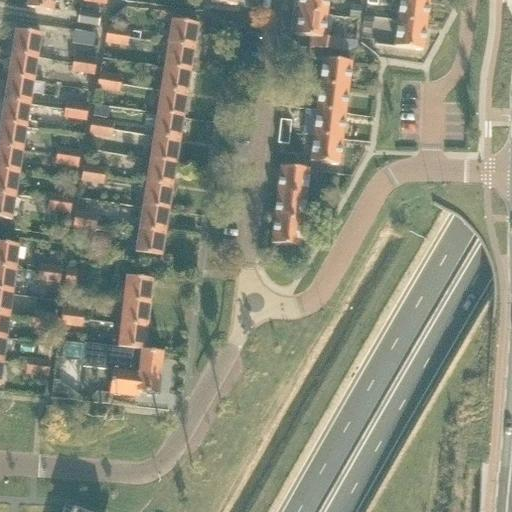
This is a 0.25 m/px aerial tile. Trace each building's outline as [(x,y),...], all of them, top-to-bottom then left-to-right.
[(52,12),(53,0),(27,0),(26,8),(52,12)] [(299,0),(298,14),(325,17),(326,0),(299,0)] [(368,0),(368,8),(375,8),(375,7),(378,7),(378,0),(368,0)] [(427,1),(419,0),(399,0),(397,23),(424,26),(427,1)] [(356,19),(357,9),(348,8),(346,18),(356,19)] [(97,28),(99,15),(79,12),(77,25),(97,28)] [(310,38),(309,48),(341,52),(342,41),(322,39),(325,17),(298,14),(295,36),(310,38)] [(363,18),(362,28),(373,29),(374,19),(363,18)] [(171,23),(168,46),(194,50),(198,27),(171,23)] [(424,26),(397,23),(394,48),(421,52),(424,26)] [(107,36),(129,39),(130,33),(108,29),(107,36)] [(12,56),(37,60),(41,37),(15,33),(12,56)] [(90,48),(92,36),(73,33),(71,45),(90,48)] [(128,46),(129,39),(107,36),(106,42),(128,46)] [(168,46),(164,69),(190,73),(194,50),(168,46)] [(347,53),(341,52),(309,48),(308,60),(322,61),(319,87),(346,90),(349,65),(345,64),(347,53)] [(8,79),(34,83),(37,60),(12,56),(8,79)] [(72,66),(94,69),(96,61),(73,57),(72,66)] [(93,78),(94,69),(72,66),(71,74),(93,78)] [(164,69),(160,92),(187,96),(190,73),(164,69)] [(96,83),(119,87),(120,78),(98,74),(96,83)] [(5,102),(30,106),(34,83),(8,79),(5,102)] [(118,95),(119,87),(96,83),(95,92),(118,95)] [(119,87),(118,95),(126,97),(128,88),(119,87)] [(346,90),(319,87),(316,112),(343,115),(346,90)] [(160,92),(157,115),(183,119),(187,96),(160,92)] [(113,106),(114,96),(98,94),(97,104),(113,106)] [(1,125),(27,129),(30,106),(5,102),(1,125)] [(66,104),(65,111),(87,114),(88,107),(66,104)] [(87,114),(65,111),(64,118),(86,121),(87,114)] [(343,115),(316,112),(313,137),(340,140),(343,115)] [(157,115),(153,138),(180,142),(183,119),(157,115)] [(92,121),(91,128),(113,131),(114,124),(92,121)] [(0,133),(0,148),(23,152),(27,129),(1,125),(0,133)] [(113,131),(91,128),(90,134),(112,138),(113,131)] [(340,140),(313,137),(310,163),(337,166),(340,140)] [(153,138),(150,161),(176,166),(180,142),(153,138)] [(0,172),(20,176),(23,152),(0,148),(0,172)] [(58,150),(57,156),(80,160),(81,154),(58,150)] [(80,160),(57,156),(56,163),(79,166),(80,160)] [(150,161),(146,185),(172,189),(176,166),(150,161)] [(85,167),(84,174),(106,178),(107,171),(85,167)] [(281,168),(278,194),(306,197),(309,172),(281,168)] [(0,196),(16,199),(20,176),(0,172),(0,196)] [(106,178),(84,174),(82,181),(104,185),(106,178)] [(146,185),(142,208),(169,212),(172,189),(146,185)] [(306,197),(278,194),(275,219),(302,222),(306,197)] [(50,195),(49,202),(72,206),(73,199),(50,195)] [(0,220),(13,222),(16,199),(0,196),(0,220)] [(72,206),(49,202),(48,209),(71,213),(72,206)] [(142,208),(139,231),(165,235),(169,212),(142,208)] [(77,214),(76,220),(109,226),(110,219),(77,214)] [(302,222),(275,219),(272,244),(299,248),(302,222)] [(109,226),(76,220),(75,227),(110,232),(111,227),(109,226)] [(165,235),(139,231),(135,254),(161,258),(165,235)] [(0,268),(16,271),(20,248),(0,244),(0,268)] [(100,256),(108,258),(109,249),(102,248),(100,256)] [(61,277),(62,271),(63,263),(41,260),(39,274),(61,277)] [(0,292),(13,294),(16,271),(0,268),(0,292)] [(76,287),(78,272),(68,271),(66,286),(76,287)] [(60,284),(61,277),(39,274),(38,281),(60,284)] [(127,279),(124,302),(150,305),(152,282),(127,279)] [(0,316),(9,318),(13,294),(0,292),(0,316)] [(124,302),(121,325),(147,328),(150,305),(124,302)] [(62,311),(62,318),(83,321),(84,314),(62,311)] [(33,321),(55,324),(56,317),(33,314),(33,321)] [(0,340),(6,341),(9,318),(0,316),(0,340)] [(83,321),(62,318),(61,326),(82,328),(83,321)] [(54,330),(55,324),(33,321),(32,327),(54,330)] [(147,328),(121,325),(118,349),(144,352),(147,328)] [(20,343),(19,352),(31,353),(32,345),(20,343)] [(144,352),(118,349),(85,345),(82,368),(113,371),(110,395),(139,399),(139,393),(156,395),(161,354),(144,352)] [(18,366),(27,367),(28,360),(19,359),(18,366)] [(27,367),(49,370),(50,363),(28,360),(27,367)] [(48,377),(49,370),(27,367),(26,374),(48,377)] [(92,397),(91,402),(107,404),(108,394),(96,393),(92,397)]
